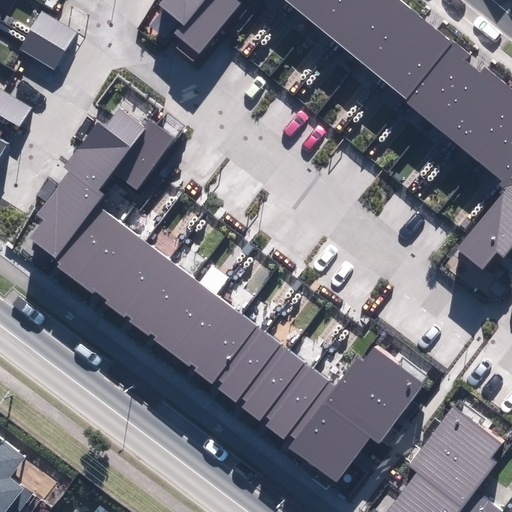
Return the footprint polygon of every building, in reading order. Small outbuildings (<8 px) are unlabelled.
[(456,249),(482,271),(497,253),(504,258),(511,248),(511,88),(486,67),(481,72),(466,60),(470,56),(401,0),(164,0),(160,5),(182,23),(173,33),(181,40),(175,48),(194,63),(242,5),(236,0),(285,0),(407,99),(405,101),(502,180),(499,185),(505,190),(456,249)] [(19,49),(55,70),(77,33),(41,12),(19,49)] [(511,23),(490,22),(489,51),(511,52),(511,23)] [(0,115),(20,127),(33,106),(0,87),(0,115)] [(288,448),(336,483),(371,437),(378,443),(423,384),(373,346),(362,361),(358,357),(336,386),(96,204),(104,193),(99,190),(113,171),(136,189),(175,138),(152,120),(145,128),(119,109),(105,127),(98,122),(64,167),(70,171),(58,186),(49,179),(36,195),(47,203),(38,215),(45,220),(30,239),(60,262),(57,267),(92,294),(94,291),(107,301),(105,303),(125,317),(127,314),(131,318),(129,321),(149,336),(151,333),(156,336),(153,340),(188,366),(191,363),(196,368),(194,371),(213,385),(218,379),(222,382),(217,389),(236,403),(240,397),(246,402),(242,407),(260,421),(264,417),(269,421),(266,425),(284,439),(288,433),(296,438),(288,448)] [(0,157),(8,144),(0,139),(0,157)] [(501,511),(475,492),(497,463),(490,458),(502,443),(454,406),(408,466),(417,473),(386,511),(501,511)] [(18,511),(37,488),(11,467),(23,452),(3,436),(0,439),(0,511),(18,511)]
